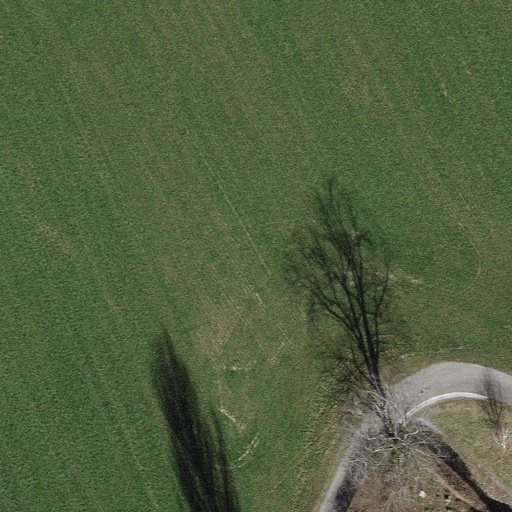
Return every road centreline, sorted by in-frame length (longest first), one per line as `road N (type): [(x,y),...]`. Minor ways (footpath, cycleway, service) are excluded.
road 1 (track): [(511,377),(426,377),(364,439),(336,511)]
road 2 (unknown): [(426,377),(511,494)]
